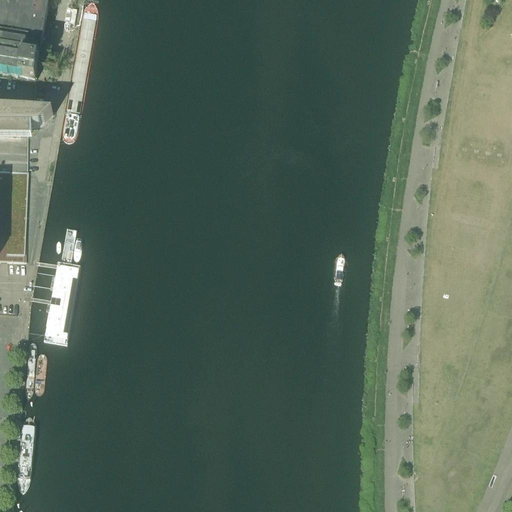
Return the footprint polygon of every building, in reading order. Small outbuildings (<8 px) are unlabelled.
[(0,0),(0,75),(36,82),(39,62),(41,54),(50,2),(49,0),(0,0)] [(0,173),(28,174),(28,151),(28,137),(29,129),(36,130),(42,128),(47,123),(53,117),(47,116),(46,114),(0,113),(0,173)] [(0,264),(27,264),(28,174),(0,173),(0,264)] [(58,266),(44,344),(68,348),(82,270),(58,266)] [(26,397),(27,399),(30,400),(31,398),(32,397),(33,394),(34,392),(37,355),(37,347),(36,345),(34,344),(33,343),(31,344),(30,346),(28,348),(25,388),(25,393),(26,397)] [(36,395),(37,397),(40,397),(42,395),(44,392),(46,363),(46,359),(46,357),(43,354),(40,354),(40,355),(38,356),(37,359),(36,376),(35,392),(36,395)] [(17,502),(18,505),(19,507),(22,509),(26,508),(29,505),(29,503),(37,412),(36,411),(35,410),(28,409),(27,410),(25,413),(17,499),(17,502)] [(32,498),(34,500),(36,502),(39,502),(41,501),(42,499),(44,494),(45,480),(49,433),(50,422),(51,419),(50,417),(49,416),(47,414),(42,414),(40,416),(38,420),(37,430),(35,462),(32,484),(32,498)]
